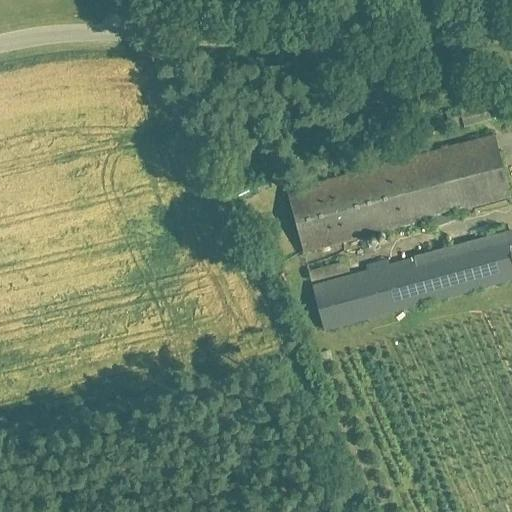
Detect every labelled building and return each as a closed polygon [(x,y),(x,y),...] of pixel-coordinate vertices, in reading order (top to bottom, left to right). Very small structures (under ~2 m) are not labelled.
[(457,100),(458,106),(458,107),(445,110),(450,131),(463,127),(462,127),(491,120),(485,99),(481,100),(479,93),(457,100)] [(511,106),(509,95),(489,100),(495,119),(511,115),(511,106)] [(511,197),(495,135),(287,191),(304,253),(511,197)] [(511,280),(511,260),(505,233),(413,257),(425,302),(511,280)] [(409,297),(421,294),(413,267),(402,270),(400,262),(328,282),(338,318),(410,298),(409,297)]
